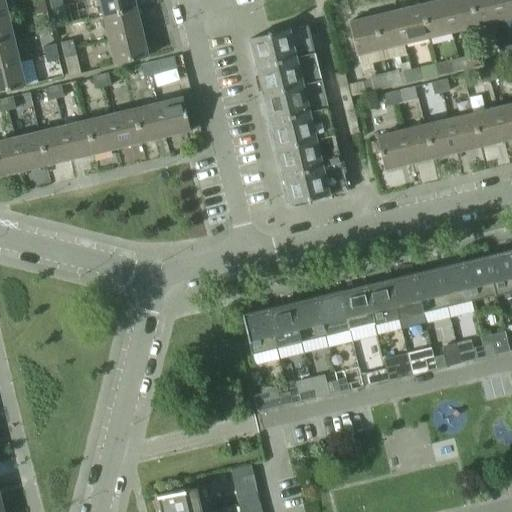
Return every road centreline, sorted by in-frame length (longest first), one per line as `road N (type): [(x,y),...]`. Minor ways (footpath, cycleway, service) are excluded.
road 1 (residential): [(248,257),(511,195)]
road 2 (residential): [(248,257),(186,0)]
road 3 (residential): [(93,511),(153,279)]
road 4 (residential): [(0,239),(153,279)]
